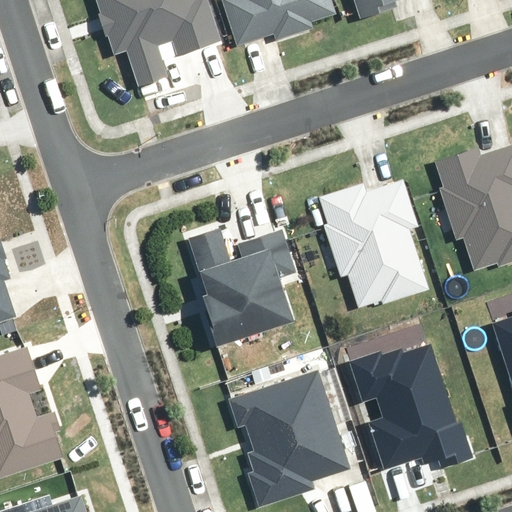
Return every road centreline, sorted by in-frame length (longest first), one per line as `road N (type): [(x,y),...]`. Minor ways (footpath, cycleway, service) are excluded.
road 1 (residential): [(72,194),(511,50)]
road 2 (residential): [(176,511),(72,194)]
road 3 (residential): [(72,194),(9,0)]
